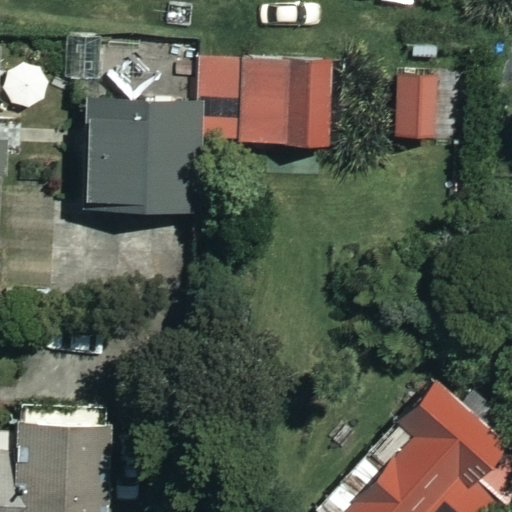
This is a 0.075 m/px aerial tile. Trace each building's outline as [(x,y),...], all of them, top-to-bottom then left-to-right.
[(459,43),(402,37),(398,77),(455,82),(459,43)] [(200,53),(199,142),(330,144),(331,55),(200,53)] [(194,212),(195,102),(84,100),(82,210),(194,212)] [(433,511),(442,503),(452,511),(485,511),(511,482),(511,442),(494,427),(505,415),(483,395),(473,407),(435,373),(311,510),(312,511),(433,511)] [(0,511),(103,511),(103,406),(11,406),(11,425),(0,425),(0,511)]
